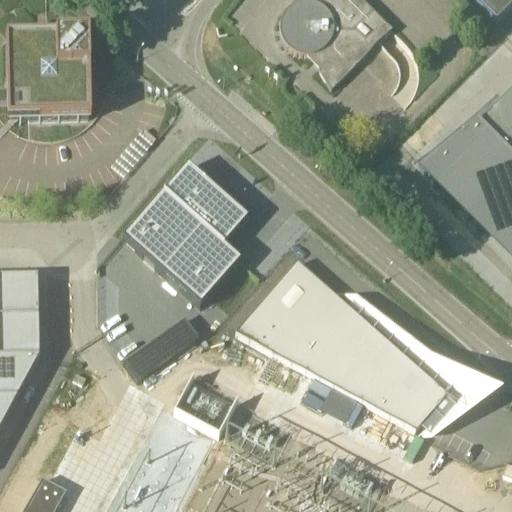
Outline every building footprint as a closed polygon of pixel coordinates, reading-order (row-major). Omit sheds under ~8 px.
[(322,69),(318,74),(317,74),(330,96),(391,35),(356,0),(322,0),(323,0),(314,9),(310,8),(305,8),(300,8),(295,10),(291,12),(287,16),(287,15),(283,19),(281,24),(279,29),(279,35),(279,40),(281,46),(283,50),(287,54),(291,57),(295,60),(300,61),(305,62),(310,61),(314,61),(322,69)] [(511,0),(470,0),(496,25),(511,8),(511,0)] [(8,127),(29,126),(89,125),(87,44),(6,46),(8,127)] [(475,126),(417,177),(511,271),(511,93),(477,128),(475,126)] [(187,171),(122,244),(199,313),(240,267),(224,252),(240,234),(248,225),(237,215),(187,171)] [(415,436),(420,431),(447,400),(297,268),(234,339),(415,436)] [(0,283),(0,363),(39,363),(37,283),(0,283)] [(180,328),(124,369),(138,389),(194,347),(180,328)] [(0,363),(0,434),(5,425),(5,405),(17,405),(16,384),(28,383),(39,363),(0,363)] [(241,413),(223,404),(213,425),(230,434),(241,413)]
